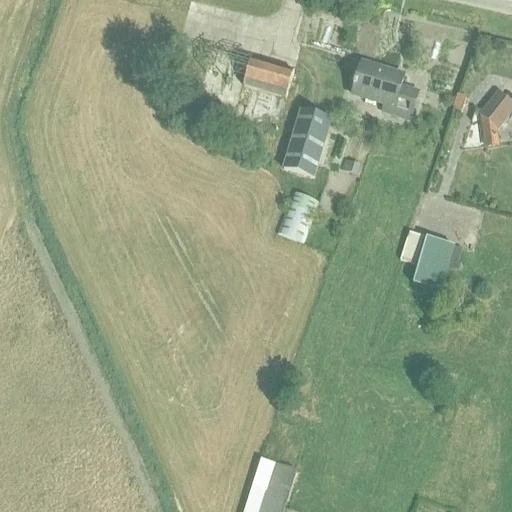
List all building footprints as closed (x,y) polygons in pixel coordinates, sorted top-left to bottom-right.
[(251,61),(242,89),(285,101),(293,73),(251,61)] [(355,84),(353,83),(352,87),(354,88),(351,96),(384,106),(381,113),(409,122),(417,95),(399,90),(403,78),(360,65),(355,84)] [(511,111),(511,107),(496,95),(479,117),(497,131),(511,111)] [(300,114),(284,173),(307,180),(324,121),(300,114)] [(345,161),(341,172),(356,176),(360,166),(345,161)] [(274,237),(301,247),(317,205),(290,195),(274,237)] [(453,248),(409,234),(400,262),(417,268),(412,286),(439,295),(447,270),(453,248)] [(453,248),(447,270),(455,272),(462,251),(453,248)] [(243,511),(283,511),(296,472),(260,461),(243,511)]
